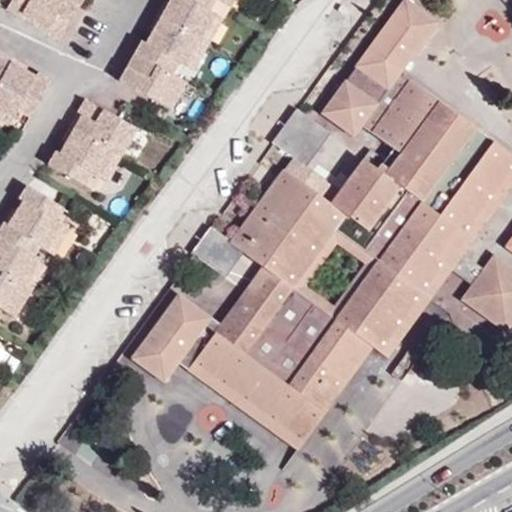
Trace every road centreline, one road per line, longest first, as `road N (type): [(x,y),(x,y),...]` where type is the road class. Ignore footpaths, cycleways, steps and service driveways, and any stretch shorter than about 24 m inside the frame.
road 1 (unclassified): [(0,447),(322,0)]
road 2 (secondary): [(511,432),(381,511)]
